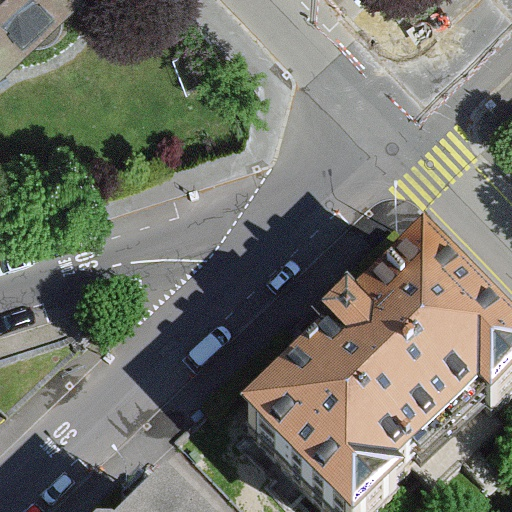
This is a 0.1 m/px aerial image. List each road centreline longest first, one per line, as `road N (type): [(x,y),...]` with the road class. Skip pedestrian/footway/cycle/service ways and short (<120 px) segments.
road 1 (residential): [(0,504),(232,285)]
road 2 (residential): [(0,298),(122,258),(196,262),(232,285)]
road 3 (residential): [(232,285),(401,130)]
road 4 (residential): [(401,130),(276,0)]
road 5 (residential): [(511,244),(401,130)]
road 6 (residential): [(401,130),(511,23)]
